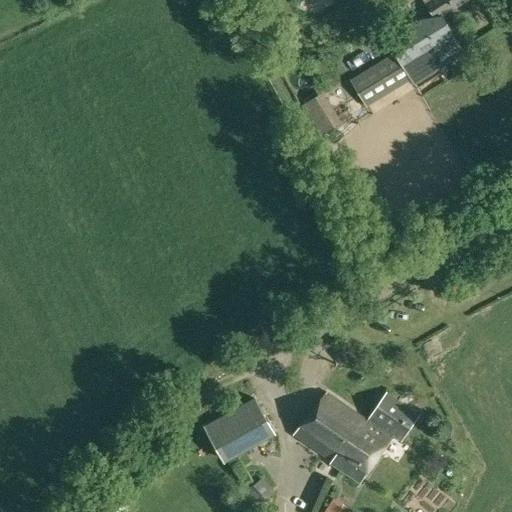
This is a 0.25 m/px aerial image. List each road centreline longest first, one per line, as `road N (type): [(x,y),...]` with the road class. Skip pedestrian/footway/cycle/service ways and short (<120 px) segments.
road 1 (unclassified): [(247,371),(511,212)]
road 2 (track): [(80,511),(162,431),(247,371)]
